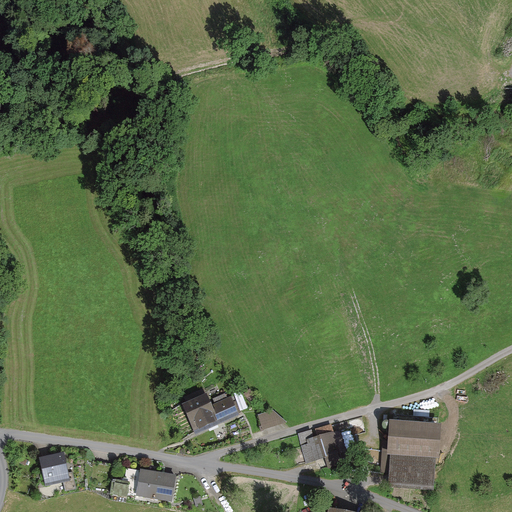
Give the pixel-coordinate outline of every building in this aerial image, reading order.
[(207,394),(182,405),(196,436),(240,416),(231,397),(212,405),(207,394)] [(279,412),(260,416),(263,431),(282,427),(279,412)] [(398,426),(391,483),(433,488),(439,430),(398,426)] [(337,464),(333,438),(307,441),(310,460),(325,458),(326,465),(337,464)] [(65,456),(44,460),(48,483),(69,479),(65,456)] [(177,479),(143,473),(138,497),(173,503),(177,479)]
